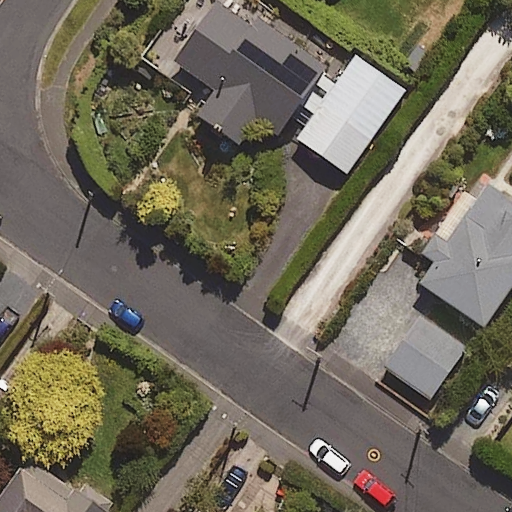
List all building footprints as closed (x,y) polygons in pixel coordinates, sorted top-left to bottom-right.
[(211,27),(188,10),(147,65),(175,86),(183,75),(218,101),(201,124),(239,152),(282,140),(329,76),(262,27),(253,39),(221,15),(211,27)] [(407,94),(358,61),(300,146),(349,180),(407,94)] [(511,203),(488,186),(417,286),(485,334),(511,296),(511,203)] [(467,355),(421,323),(386,373),(432,405),(467,355)] [(92,511),(31,468),(0,511),(92,511)]
